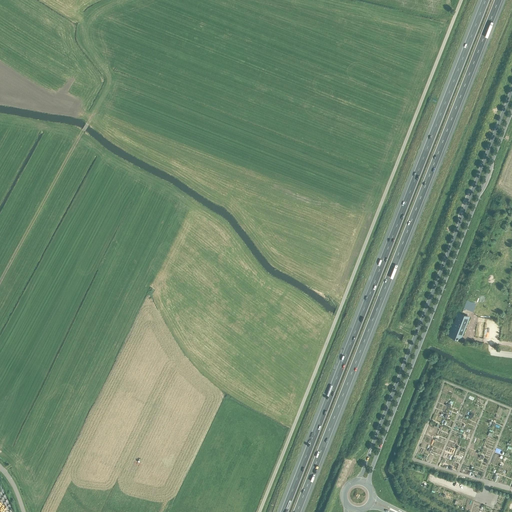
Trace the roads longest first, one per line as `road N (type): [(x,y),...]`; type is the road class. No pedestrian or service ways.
road 1 (motorway): [(297,511),(500,0)]
road 2 (unclassified): [(259,511),(461,0)]
road 3 (motorway): [(483,0),(284,511)]
road 4 (secondary): [(511,89),(357,481)]
road 5 (secondary): [(367,484),(511,110)]
road 6 (track): [(83,129),(0,281)]
